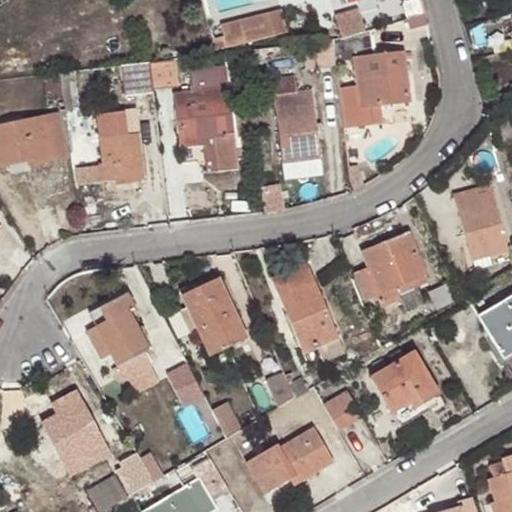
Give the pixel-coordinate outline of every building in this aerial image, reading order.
[(214,51),(286,32),(280,9),(219,25),(223,41),(212,44),(214,51)] [(369,29),(341,38),(330,40),(333,60),(353,58),(359,108),(408,102),(402,52),(373,56),(369,29)] [(333,60),(330,40),(313,42),(317,69),(335,67),(333,60)] [(147,61),(151,90),(172,88),(169,58),(147,61)] [(200,146),(202,164),(215,163),(215,171),(236,169),(224,66),(186,70),(189,91),(172,93),(178,148),(200,146)] [(64,110),(59,72),(42,74),(45,106),(57,105),(58,111),(64,110)] [(315,122),(311,89),(296,91),(293,76),(270,79),(280,161),(319,157),(317,139),(323,138),(321,122),(315,122)] [(246,84),(248,97),(261,95),(260,82),(246,84)] [(143,179),(137,134),(124,135),(121,113),(96,115),(101,163),(95,163),(95,166),(76,168),(77,184),(119,180),(120,182),(143,179)] [(26,155),(27,161),(28,165),(66,157),(57,114),(0,125),(0,166),(8,164),(6,158),(26,155)] [(8,164),(27,161),(26,155),(6,158),(8,164)] [(215,163),(202,164),(203,172),(215,171),(215,163)] [(350,190),(365,184),(357,165),(346,165),(349,191),(350,190)] [(508,249),(489,185),(453,195),(474,268),(490,264),(489,255),(508,249)] [(427,282),(407,232),(361,251),(367,267),(354,272),(365,297),(375,294),(381,307),(399,300),(396,293),(427,282)] [(343,353),(306,265),(271,279),(301,351),(314,347),(321,362),(343,353)] [(198,301),(197,302),(208,323),(201,326),(215,353),(217,277),(191,289),(198,301)] [(247,337),(217,277),(215,353),(247,337)] [(98,307),(99,309),(105,319),(99,323),(85,331),(100,361),(108,356),(115,369),(119,367),(127,380),(129,378),(146,369),(151,366),(144,352),(149,349),(144,341),(148,338),(141,325),(137,327),(131,317),(137,313),(125,293),(98,307)] [(511,294),(477,316),(503,358),(511,352),(511,294)] [(208,323),(197,302),(184,308),(195,329),(201,326),(208,323)] [(105,319),(99,309),(93,312),(99,323),(105,319)] [(391,364),(370,377),(398,426),(417,415),(413,408),(440,392),(415,350),(403,356),(400,349),(386,357),(391,364)] [(195,391),(180,367),(168,375),(181,399),(195,391)] [(155,384),(146,369),(129,378),(138,393),(155,384)] [(288,384),(284,374),(267,381),(278,407),(294,398),(288,384)] [(288,384),(294,398),(307,390),(301,377),(288,384)] [(75,390),(62,397),(68,409),(57,414),(40,423),(48,436),(54,433),(62,450),(57,453),(70,476),(110,454),(75,390)] [(347,390),(322,405),(337,430),(362,415),(347,390)] [(68,409),(62,397),(51,402),(57,414),(68,409)] [(228,401),(211,409),(226,437),(242,429),(228,401)] [(334,461),(313,427),(279,447),(276,443),(245,461),(264,493),(291,477),(295,483),(334,461)] [(48,436),(57,453),(62,450),(54,433),(48,436)] [(205,450),(152,481),(150,482),(155,491),(189,470),(209,457),(205,450)] [(138,457),(135,451),(117,462),(119,465),(113,469),(115,473),(124,488),(147,473),(138,457)] [(150,451),(138,457),(147,473),(159,466),(150,451)] [(486,479),(493,500),(496,511),(511,511),(511,453),(502,457),(503,460),(488,464),(492,477),(486,479)] [(193,511),(213,500),(229,490),(209,457),(189,470),(190,473),(168,486),(171,492),(140,511),(193,511)] [(124,488),(115,473),(87,489),(100,511),(128,496),(124,488)] [(152,481),(147,473),(124,488),(128,496),(150,482),(152,481)] [(481,511),(476,496),(430,511),(481,511)] [(212,511),(217,509),(213,500),(193,511),(212,511)]
